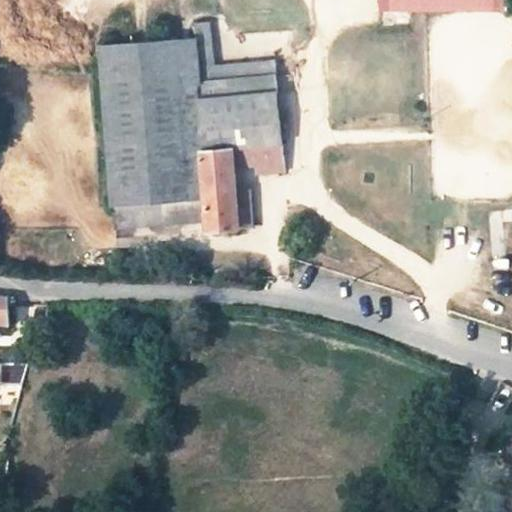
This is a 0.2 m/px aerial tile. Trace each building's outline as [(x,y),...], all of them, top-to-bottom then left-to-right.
[(508,0),(474,0),(427,1),(427,11),(509,11),(508,0)] [(210,21),(195,22),(197,39),(212,38),(210,21)] [(197,39),(102,46),(115,205),(203,198),(205,220),(206,230),(241,227),(237,188),(235,166),(258,164),(259,174),(286,171),(276,62),(215,66),(212,38),(197,39)] [(241,227),(254,227),(251,187),(237,188),(241,227)] [(115,205),(117,226),(205,220),(203,198),(115,205)] [(0,326),(11,328),(10,304),(0,302),(0,326)] [(511,439),(500,456),(511,465),(511,439)]
